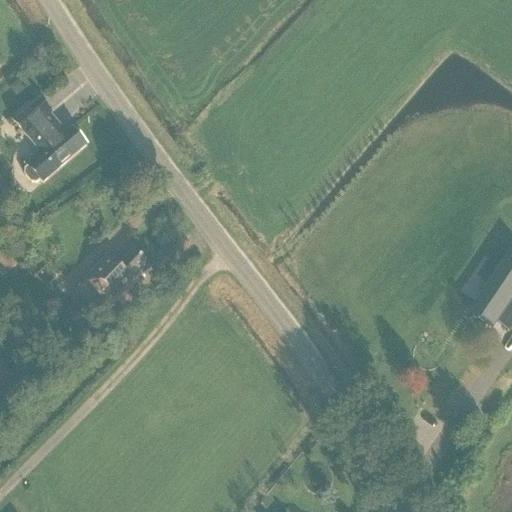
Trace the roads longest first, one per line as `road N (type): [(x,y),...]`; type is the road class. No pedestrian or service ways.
road 1 (tertiary): [(47,0),(334,395),(397,511)]
road 2 (track): [(230,253),(0,498)]
